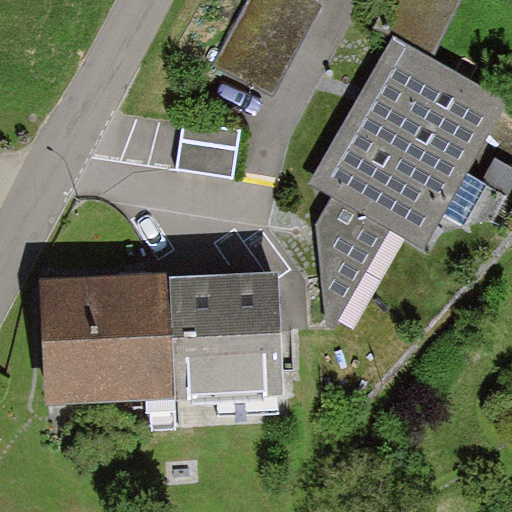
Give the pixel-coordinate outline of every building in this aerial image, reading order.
[(325,9),(308,0),(251,0),(215,68),(275,101),(325,9)] [(464,0),(387,0),(372,29),(397,41),(432,61),(464,0)] [(429,255),(511,110),(511,107),(432,61),(397,41),(312,188),(334,200),(393,234),(429,255)] [(177,175),(235,183),(243,133),(184,125),(177,175)] [(332,339),(393,234),(334,200),(317,229),(332,339)] [(47,413),(176,407),(171,286),(171,282),(42,288),(47,413)] [(285,406),(280,282),(171,286),(176,407),(177,411),(285,406)]
